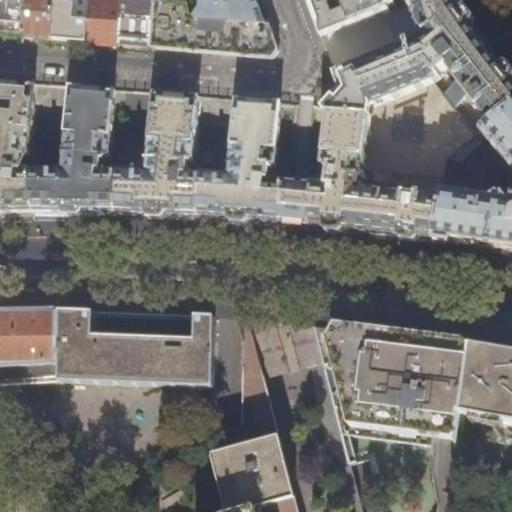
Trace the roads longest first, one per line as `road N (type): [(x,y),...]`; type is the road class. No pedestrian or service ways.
road 1 (secondary): [(0,260),(235,264),(511,295)]
road 2 (residential): [(0,58),(291,79),(302,49),(283,0)]
